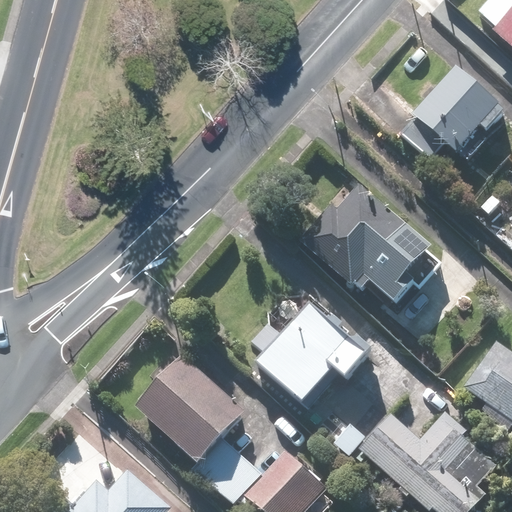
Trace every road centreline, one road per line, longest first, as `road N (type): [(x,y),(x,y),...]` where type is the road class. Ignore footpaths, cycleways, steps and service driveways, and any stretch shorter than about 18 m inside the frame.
road 1 (secondary): [(355,0),(109,266)]
road 2 (primary): [(0,194),(56,0)]
road 3 (secondary): [(109,266),(17,373)]
road 4 (secondary): [(0,338),(109,266)]
